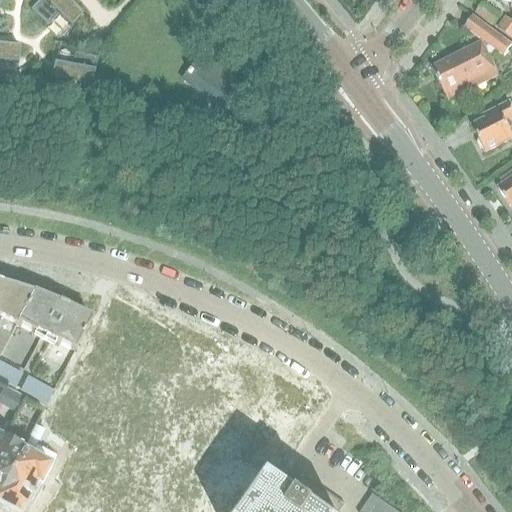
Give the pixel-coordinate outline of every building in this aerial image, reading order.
[(82,16),(65,0),(40,0),(30,10),(48,27),(58,16),(70,28),(82,16)] [(495,26),(503,15),(487,3),(479,14),(495,26)] [(505,58),(511,48),(511,45),(474,18),(466,29),(505,58)] [(507,35),(511,28),(511,21),(508,19),(500,30),(507,35)] [(450,100),(468,92),(465,87),(497,72),(482,44),(433,68),(450,100)] [(18,64),(19,47),(0,46),(0,77),(1,63),(18,64)] [(90,90),(98,59),(75,53),(71,67),(54,63),(50,80),(90,90)] [(226,111),(242,89),(244,86),(204,57),(186,81),(226,111)] [(486,153),(511,139),(511,129),(508,123),(511,120),(511,104),(511,103),(485,117),(487,121),(474,127),(480,140),(478,143),(481,147),(484,149),(486,153)] [(511,172),(504,179),(508,183),(500,190),(511,207),(511,172)] [(413,250),(430,237),(421,224),(404,237),(413,250)] [(0,319),(15,327),(17,325),(34,295),(12,288),(1,285),(0,284),(0,319)] [(74,352),(91,320),(34,295),(17,325),(35,335),(36,333),(55,343),(56,342),(74,352)] [(0,332),(10,338),(15,327),(0,319),(0,332)] [(0,345),(5,348),(10,338),(0,332),(0,345)] [(0,379),(7,383),(14,370),(6,366),(0,376),(0,379)] [(14,370),(7,383),(16,388),(23,375),(14,370)] [(30,395),(37,382),(28,378),(21,391),(30,395)] [(38,400),(45,387),(37,382),(30,395),(38,400)] [(45,387),(38,400),(47,404),(54,391),(45,387)] [(76,462),(99,430),(76,419),(58,453),(76,462)] [(0,490),(20,454),(0,443),(0,490)] [(40,489),(50,469),(20,454),(0,490),(0,509),(5,511),(22,511),(25,507),(25,506),(29,505),(35,493),(34,491),(36,488),(40,489)] [(340,511),(345,505),(300,474),(287,492),(273,482),(252,511),(340,511)] [(375,511),(383,502),(374,496),(361,511),(375,511)] [(389,511),(392,509),(383,502),(375,511),(389,511)]
